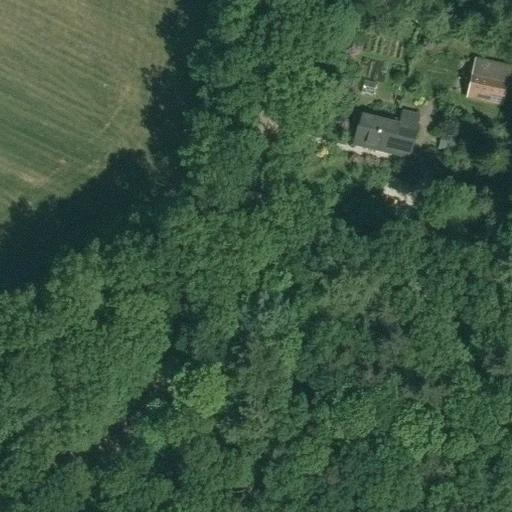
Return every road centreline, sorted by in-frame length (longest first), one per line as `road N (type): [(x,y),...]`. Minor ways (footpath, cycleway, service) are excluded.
road 1 (tertiary): [(0,378),(247,195),(261,167),(280,0)]
road 2 (unknown): [(271,185),(511,351)]
